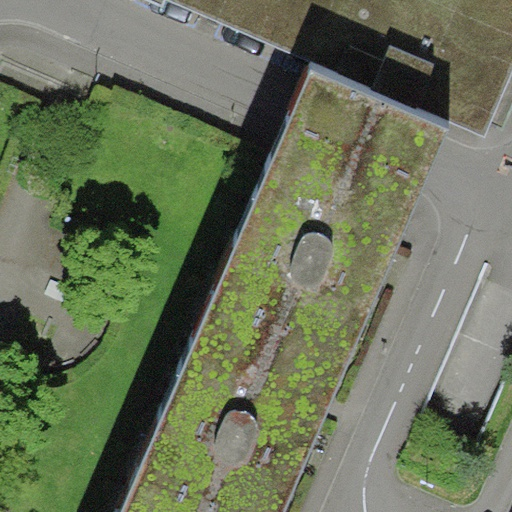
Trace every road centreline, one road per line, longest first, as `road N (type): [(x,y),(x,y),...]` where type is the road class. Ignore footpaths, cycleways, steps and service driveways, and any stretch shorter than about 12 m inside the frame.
road 1 (residential): [(52,0),(507,190)]
road 2 (residential): [(364,511),(372,448),(463,240),(507,190)]
road 3 (unknown): [(382,426),(268,511)]
